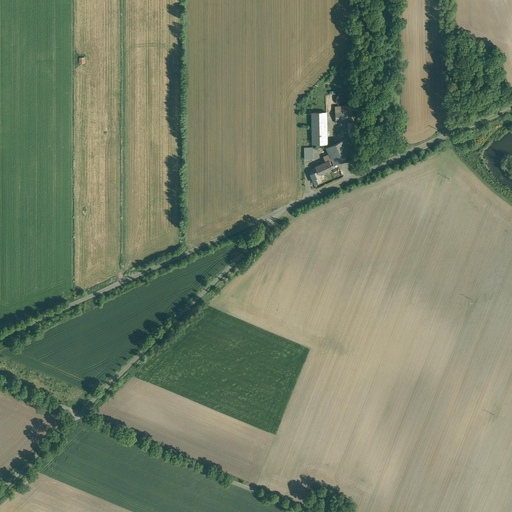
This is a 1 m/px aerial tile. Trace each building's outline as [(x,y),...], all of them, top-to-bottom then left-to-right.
[(350,102),(350,99),(350,97),(348,94),(346,93),(343,92),(341,93),(338,95),(337,97),(336,99),(337,102),(339,104),(341,106),(344,106),(346,106),(348,104),(350,102)] [(355,110),(335,111),(336,122),(356,121),(355,110)] [(326,112),(312,112),(312,144),(327,144),(326,112)] [(345,139),(326,147),(332,159),(334,164),(353,156),(345,139)] [(315,147),(304,147),(304,159),(313,159),(313,153),(317,153),(317,149),(315,149),(315,147)] [(326,162),(315,167),(317,170),(319,175),(330,170),(328,167),(334,164),(332,159),(326,162)] [(319,175),(317,170),(310,173),(314,183),(321,180),(319,175)]
